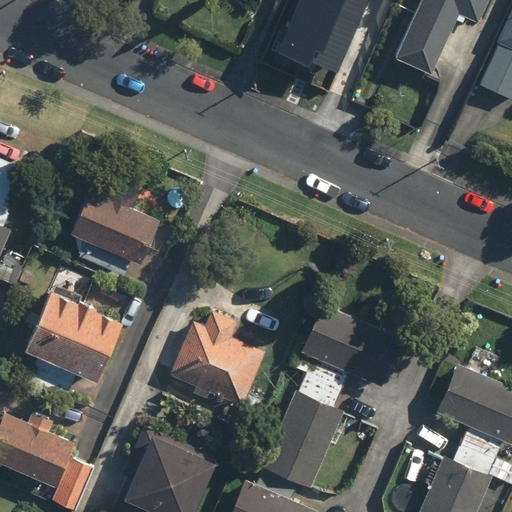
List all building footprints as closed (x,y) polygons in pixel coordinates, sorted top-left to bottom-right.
[(354,0),(276,0),(251,56),(316,85),(354,0)] [(418,0),(393,55),(430,72),(457,12),(478,21),(487,0),(418,0)] [(511,4),(476,84),(511,100),(511,97),(511,4)] [(0,153),(0,222),(4,225),(9,213),(0,209),(0,208),(20,162),(0,153)] [(64,230),(82,238),(76,252),(124,273),(130,258),(140,263),(160,217),(84,184),(64,230)] [(0,222),(0,255),(12,228),(4,225),(0,222)] [(381,272),(357,261),(338,304),(362,314),(381,272)] [(122,321),(117,319),(76,301),(84,283),(58,271),(23,350),(34,354),(76,373),(95,381),(119,326),(122,321)] [(305,373),(298,388),(295,386),(261,463),(254,479),(243,474),(226,511),(322,511),(323,511),(289,497),(297,479),(307,483),(340,406),(335,404),(350,370),(378,383),(399,336),(320,302),(300,349),(288,343),(280,362),(305,373)] [(202,323),(191,318),(167,371),(191,381),(188,387),(207,395),(209,391),(239,404),(264,347),(232,333),(239,316),(210,304),(202,323)] [(76,373),(34,354),(24,377),(66,396),(76,373)] [(467,421),(452,458),(439,452),(413,511),(474,511),(490,474),(509,482),(511,475),(511,463),(495,456),(503,437),(511,440),(511,379),(453,355),(432,406),(467,421)] [(47,497),(73,510),(95,461),(71,450),(72,449),(74,442),(48,430),(55,417),(32,406),(27,417),(2,405),(0,410),(0,461),(52,486),(47,497)] [(188,511),(214,454),(138,421),(118,467),(128,471),(109,511),(188,511)]
